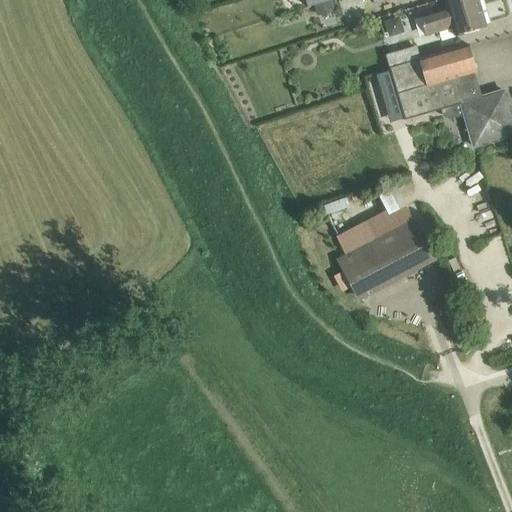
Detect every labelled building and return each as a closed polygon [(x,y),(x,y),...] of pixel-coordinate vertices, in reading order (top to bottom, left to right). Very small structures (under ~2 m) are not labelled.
[(336,10),(332,0),(314,6),(318,16),(336,10)] [(445,0),(448,9),(420,17),(426,36),(453,27),(456,37),(486,28),(487,28),(478,0),(445,0)] [(401,65),(390,68),(396,90),(402,108),(405,120),(460,104),(474,148),(511,135),(511,125),(511,124),(511,123),(511,117),(511,113),(507,112),(505,106),(509,105),(505,91),(478,99),(471,74),(477,72),(469,45),(421,59),(401,65)] [(386,55),(390,68),(401,65),(397,52),(386,55)] [(415,219),(337,260),(358,301),(437,261),(415,219)] [(449,299),(436,305),(441,318),(454,312),(449,299)]
